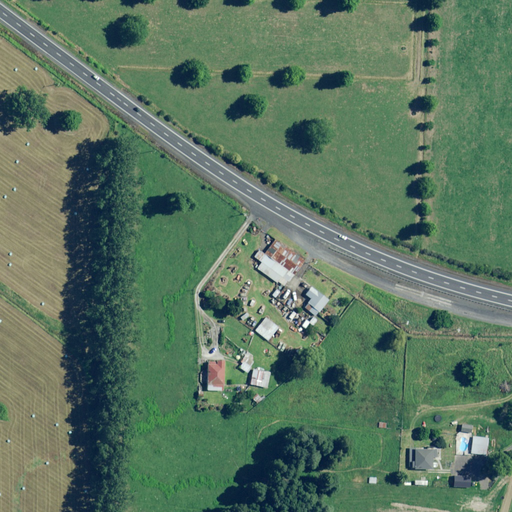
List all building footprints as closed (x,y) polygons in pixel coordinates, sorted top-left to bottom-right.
[(297,278),(261,252),(256,259),(265,266),(259,274),(286,294),(297,278)] [(236,266),(232,264),(228,271),(231,273),(236,266)] [(304,295),(310,300),(306,304),(303,308),(314,317),(328,300),(311,287),(304,295)] [(279,292),(275,289),(270,295),(274,298),(279,292)] [(295,315),(290,310),(285,315),(290,319),(295,315)] [(246,312),(239,317),(242,321),(249,315),(246,312)] [(309,323),(312,326),(316,320),(309,315),(300,326),(304,329),(309,323)] [(277,328),(264,318),(254,330),(267,341),(277,328)] [(251,367),(250,366),(252,362),(250,361),(252,355),(246,352),(243,356),(244,356),(238,368),(246,372),(248,373),(251,367)] [(227,363),(208,363),(207,391),(227,391),(227,363)] [(257,370),(252,369),(249,384),(254,385),(260,387),(266,388),(269,373),(263,372),(257,370)] [(498,380),(488,380),(488,388),(498,388),(498,380)] [(485,434),(475,433),(474,451),(484,452),(485,434)] [(414,468),(414,469),(431,470),(431,458),(435,458),(435,449),(408,448),(408,468),(414,468)]
